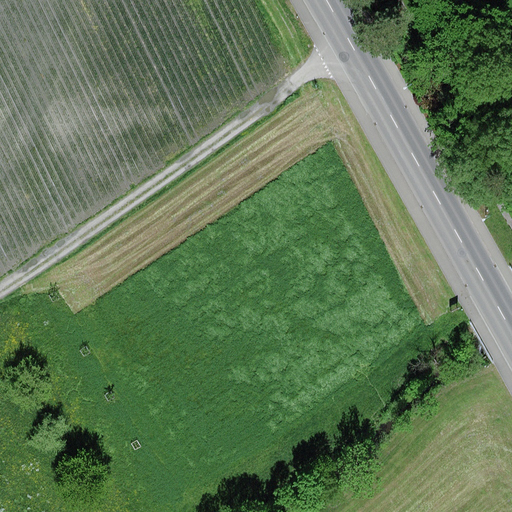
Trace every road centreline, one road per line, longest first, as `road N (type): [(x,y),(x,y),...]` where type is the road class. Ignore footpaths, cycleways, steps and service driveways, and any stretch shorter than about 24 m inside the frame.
road 1 (track): [(352,48),(0,289)]
road 2 (primary): [(511,333),(325,0)]
